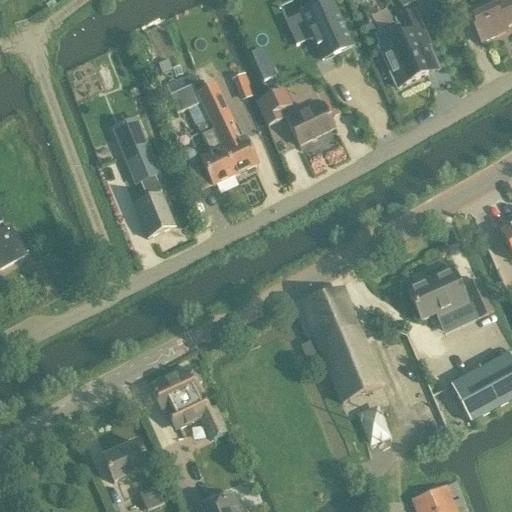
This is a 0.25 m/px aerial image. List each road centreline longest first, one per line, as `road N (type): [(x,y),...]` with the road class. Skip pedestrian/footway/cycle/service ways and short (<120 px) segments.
road 1 (tertiary): [(0,452),(183,340),(240,317),(511,167)]
road 2 (unclassified): [(0,358),(511,82)]
road 3 (track): [(79,0),(29,39),(121,293)]
